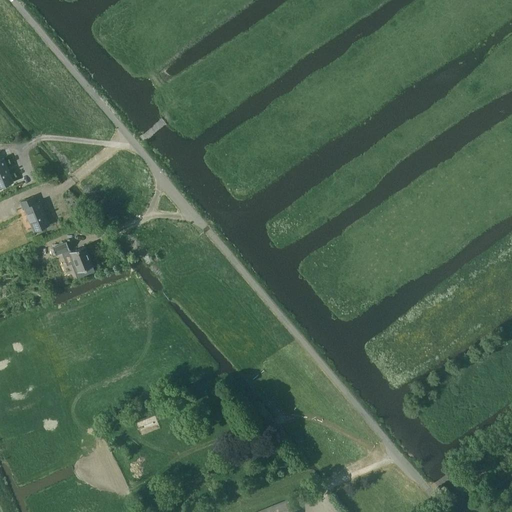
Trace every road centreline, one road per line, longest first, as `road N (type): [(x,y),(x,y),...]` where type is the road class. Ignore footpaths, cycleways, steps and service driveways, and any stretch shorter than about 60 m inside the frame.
road 1 (unclassified): [(446,511),(11,0)]
road 2 (track): [(390,461),(320,420),(297,416),(253,428)]
